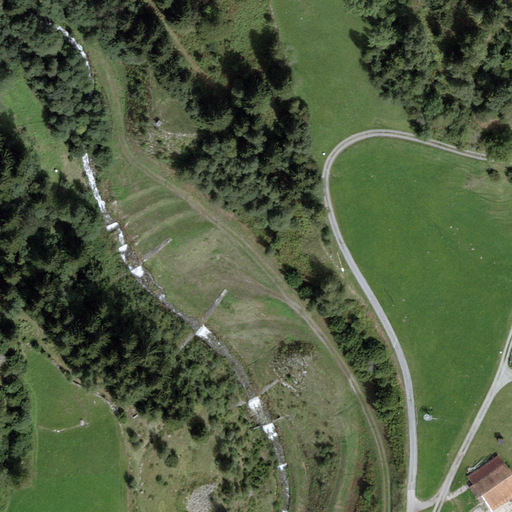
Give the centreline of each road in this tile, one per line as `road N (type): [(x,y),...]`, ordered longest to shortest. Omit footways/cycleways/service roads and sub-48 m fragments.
road 1 (track): [(408,511),(413,425),(405,369),(337,235),(327,169),(344,144),(389,132),(511,161)]
road 2 (track): [(387,511),(381,453),(358,390),(241,244),(127,155),(114,103)]
road 3 (track): [(436,511),(500,380),(511,337)]
